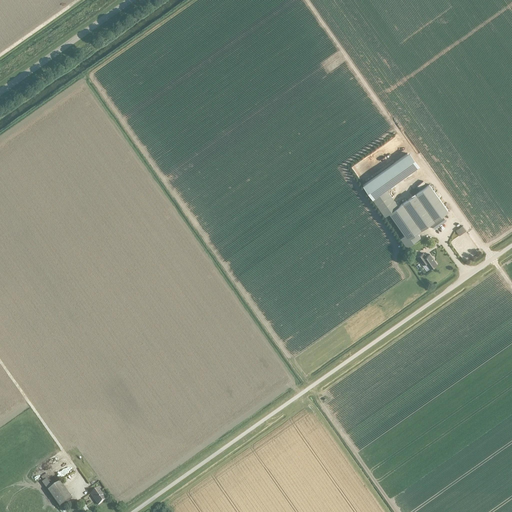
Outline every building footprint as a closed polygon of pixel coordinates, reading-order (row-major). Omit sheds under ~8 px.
[(363,185),(385,216),(389,213),(405,235),(400,238),(407,247),(414,242),(413,241),(415,240),(415,241),(420,237),(417,233),(448,211),(429,184),(398,206),(386,189),(417,167),(407,153),(363,185)] [(432,225),(434,228),(446,220),(444,217),(432,225)] [(466,231),(462,226),(456,231),(459,235),(466,231)] [(426,263),(430,269),(437,264),(430,254),(426,257),(423,253),(417,257),(423,265),(426,263)] [(48,491),(60,508),(72,499),(60,482),(52,488),(46,480),(42,483),(48,491)] [(106,500),(99,489),(91,495),(98,505),(106,500)]
